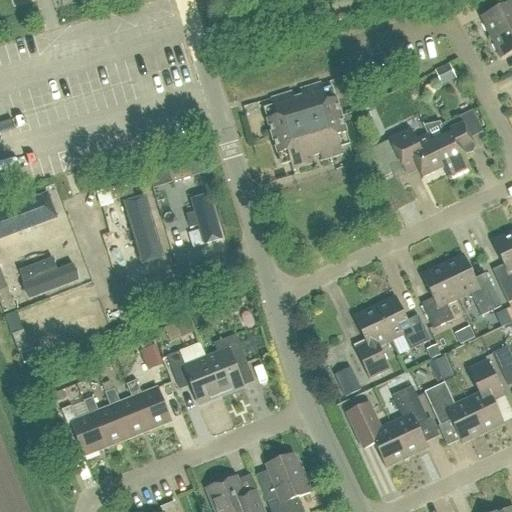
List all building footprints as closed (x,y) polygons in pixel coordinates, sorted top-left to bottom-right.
[(489,41),(511,29),(511,0),(499,0),(503,7),(479,19),(489,41)] [(511,29),(489,41),(499,61),(511,55),(511,29)] [(456,81),(449,66),(435,72),(441,87),(456,81)] [(322,92),(320,86),(270,101),(272,108),(263,110),(267,121),(266,122),(277,157),(280,166),(289,164),(292,172),(342,156),(340,149),(349,146),(332,89),(322,92)] [(438,125),(422,128),(426,136),(430,144),(442,170),(446,179),(468,169),(463,158),(471,154),(472,150),(458,119),(439,128),(438,125)] [(442,170),(430,144),(426,136),(414,142),(410,133),(379,147),(389,169),(399,164),(405,176),(416,171),(421,181),(442,170)] [(191,178),(188,167),(167,173),(171,184),(191,178)] [(206,182),(175,191),(192,248),(223,239),(206,182)] [(130,184),(109,191),(112,201),(133,195),(130,184)] [(145,205),(117,213),(131,261),(148,256),(141,234),(153,231),(145,205)] [(0,224),(0,241),(3,249),(53,231),(45,209),(0,224)] [(511,235),(491,245),(502,269),(492,274),(507,307),(511,304),(511,235)] [(146,248),(151,261),(168,254),(163,242),(146,248)] [(79,252),(9,279),(21,310),(91,282),(79,252)] [(441,268),(458,303),(469,298),(480,320),(500,310),(484,277),(474,281),(463,258),(441,268)] [(458,303),(441,268),(420,278),(432,302),(420,308),(432,333),(453,323),(446,309),(458,303)] [(89,285),(25,309),(37,339),(100,315),(89,285)] [(15,309),(8,290),(0,293),(0,302),(4,313),(15,309)] [(395,300),(374,310),(390,345),(403,339),(410,353),(429,344),(417,318),(406,324),(395,300)] [(390,345),(374,310),(353,320),(364,343),(354,348),(370,382),(389,373),(379,350),(390,345)] [(32,351),(25,332),(13,337),(20,356),(32,351)] [(216,357),(205,361),(220,399),(242,390),(234,370),(236,370),(245,366),(234,338),(212,346),(216,357)] [(187,365),(208,357),(204,345),(183,352),(187,365)] [(441,356),(436,347),(426,351),(431,361),(441,356)] [(511,349),(511,348),(493,357),(509,390),(511,387),(511,349)] [(220,399),(205,361),(184,369),(178,354),(165,360),(176,387),(187,383),(197,408),(220,399)] [(453,377),(445,358),(428,366),(436,384),(453,377)] [(466,404),(483,438),(504,428),(492,404),(503,399),(487,363),(465,373),(477,398),(466,404)] [(125,388),(131,401),(135,399),(149,434),(171,425),(157,390),(141,397),(135,384),(125,388)] [(462,448),(483,438),(466,404),(455,409),(445,386),(424,396),(439,429),(450,424),(462,448)] [(390,427),(405,461),(427,451),(416,428),(427,423),(411,389),(391,399),(401,421),(390,427)] [(127,442),(149,434),(135,399),(131,401),(119,405),(114,392),(104,396),(109,410),(113,408),(127,442)] [(106,451),(127,442),(113,408),(109,410),(98,414),(92,401),(83,405),(88,418),(92,417),(106,451)] [(84,460),(106,451),(92,417),(88,418),(76,423),(71,409),(61,414),(66,427),(70,426),(84,460)] [(383,471),(405,461),(390,427),(377,432),(367,410),(347,419),(362,453),(373,448),(383,471)] [(298,472),(292,457),(265,468),(277,500),(266,504),(268,511),(301,511),(297,500),(310,495),(301,471),(298,472)] [(261,511),(257,500),(245,505),(235,480),(206,491),(213,511),(261,511)]
